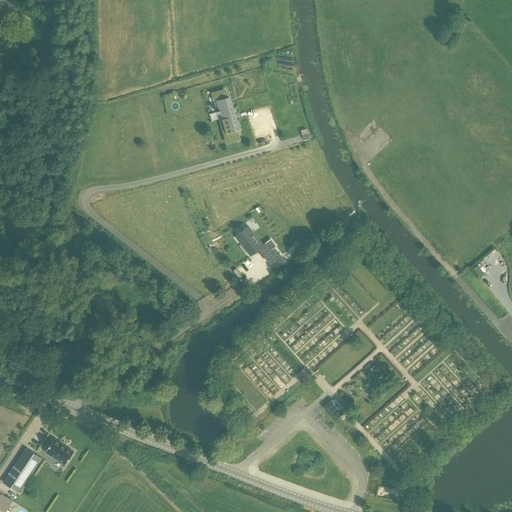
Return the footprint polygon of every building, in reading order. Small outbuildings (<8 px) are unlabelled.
[(225,91),(214,94),(218,110),(217,110),(217,112),(219,112),(221,120),(223,119),(225,125),(223,126),(228,142),(239,139),(237,131),(239,130),(236,120),(235,120),(233,115),(234,114),(229,97),(227,98),(225,91)] [(248,226),(235,236),(251,255),(258,249),(270,265),(281,257),(273,247),(270,249),(265,243),(262,245),(248,226)] [(332,399),(323,407),(335,420),(344,412),(332,399)] [(54,439),(45,451),(65,465),(73,452),(54,439)] [(19,492),(42,458),(27,447),(3,482),(19,492)] [(418,489),(419,480),(407,479),(406,487),(418,489)] [(0,507),(5,511),(13,500),(0,490),(0,507)]
